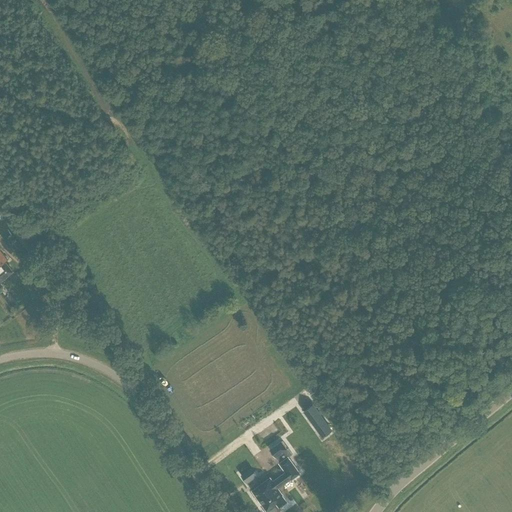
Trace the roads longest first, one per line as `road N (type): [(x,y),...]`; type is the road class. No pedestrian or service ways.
road 1 (unclassified): [(0,361),(40,349),(113,369),(167,422),(225,511)]
road 2 (tertiary): [(376,511),(511,391)]
road 3 (unknown): [(0,236),(53,295),(57,352)]
